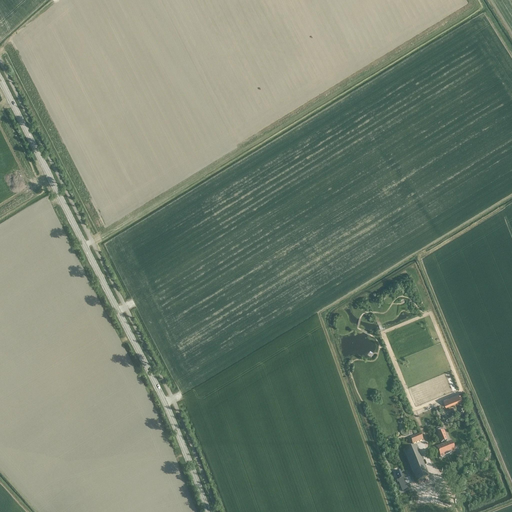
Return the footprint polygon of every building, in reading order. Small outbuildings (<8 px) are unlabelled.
[(448,398),(443,400),(446,407),(461,400),(463,399),(461,394),(459,395),(459,396),(449,400),(448,398)] [(437,434),(441,443),(446,440),(444,435),(445,434),(444,431),(437,434)] [(420,434),(410,438),(413,444),(422,440),(420,434)] [(441,457),(455,451),(451,442),(437,448),(441,457)] [(417,481),(429,476),(417,446),(404,451),(417,481)] [(400,471),(395,473),(398,479),(396,480),(397,483),(398,482),(402,491),(407,489),(402,478),(403,478),(400,471)]
